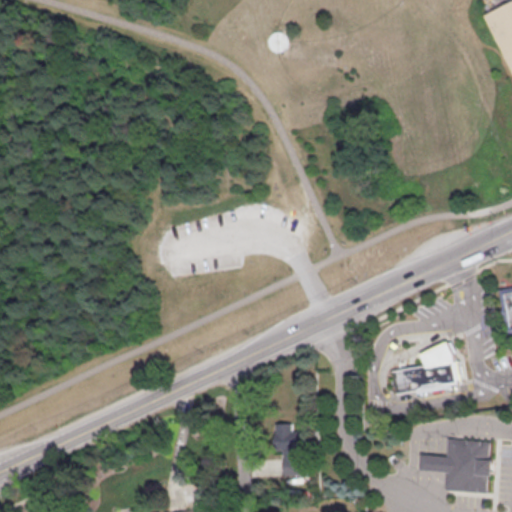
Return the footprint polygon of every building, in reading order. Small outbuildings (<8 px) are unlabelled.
[(511,63),(485,11),(506,0),(511,0),(511,63)] [(511,330),(507,331),(499,287),(511,284),(511,330)] [(394,369),(427,363),(423,353),(450,339),(456,352),(457,359),(460,359),(464,381),(398,391),(394,369)] [(294,420),(277,420),(277,448),(285,448),(285,472),(306,472),(306,430),(294,430),(294,420)] [(453,438),(495,441),(494,459),(496,459),(495,475),(492,475),(491,494),(449,491),(450,470),(431,468),(423,467),(424,453),(432,453),(452,455),(453,438)]
